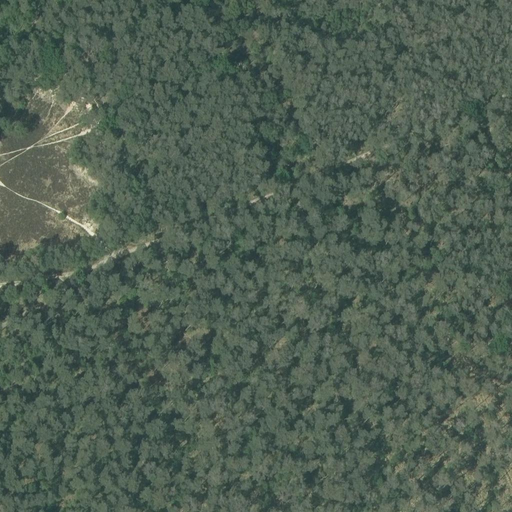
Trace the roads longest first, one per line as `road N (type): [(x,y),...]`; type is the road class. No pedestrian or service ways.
road 1 (track): [(112,264),(511,101)]
road 2 (track): [(392,511),(288,194)]
